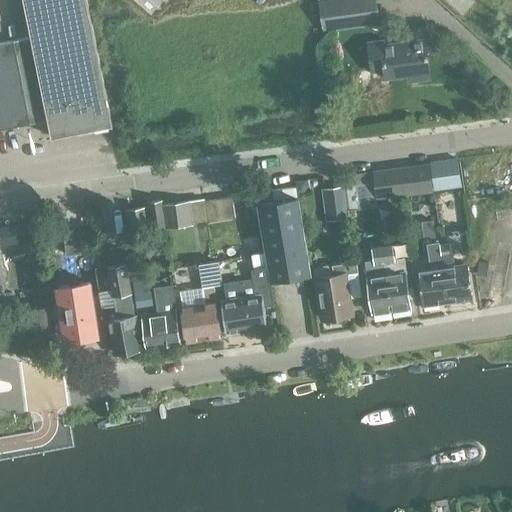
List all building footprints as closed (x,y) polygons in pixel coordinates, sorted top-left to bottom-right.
[(24,0),(32,36),(14,40),(30,123),(48,119),(52,136),(113,124),(87,0),(24,0)] [(318,0),(323,31),(380,24),(376,0),(318,0)] [(307,5),(283,9),(288,50),(313,47),(310,23),(309,24),(307,5)] [(283,9),(260,12),(265,53),(288,50),(283,9)] [(260,12),(237,15),(239,33),(242,56),(265,53),(260,12)] [(172,24),(149,27),(154,68),(178,65),(175,42),(172,24)] [(149,27),(126,30),(128,48),(131,72),(154,68),(149,27)] [(368,41),(369,49),(372,71),(385,69),(386,77),(415,73),(416,80),(431,78),(425,37),(384,43),(383,39),(368,41)] [(0,128),(30,123),(14,40),(0,42),(0,128)] [(295,78),(270,82),(274,110),(299,107),(295,78)] [(270,82),(246,85),(249,113),(274,110),(270,82)] [(182,94),(161,96),(165,125),(186,122),(182,94)] [(161,96),(141,99),(144,128),(165,125),(161,96)] [(461,186),(457,158),(431,161),(431,163),(435,189),(461,186)] [(435,189),(431,163),(403,167),(405,193),(435,189)] [(405,193),(403,167),(383,169),(373,171),(374,182),(376,197),(405,193)] [(374,182),(346,185),(349,208),(377,205),(376,197),(374,182)] [(348,216),(345,185),(326,187),(330,219),(348,216)] [(232,195),(203,200),(207,222),(236,218),(232,195)] [(298,196),(258,202),(268,266),(270,282),(271,282),(311,276),(298,196)] [(162,199),(148,200),(147,200),(151,229),(193,224),(190,199),(163,203),(162,199)] [(507,233),(481,237),(487,281),(489,292),(511,288),(511,257),(511,250),(511,204),(503,205),(507,233)] [(28,223),(0,227),(0,237),(1,244),(30,239),(28,223)] [(65,233),(68,255),(91,252),(88,230),(65,233)] [(451,241),(441,243),(448,300),(474,297),(469,260),(453,262),(451,241)] [(392,243),(382,244),(392,309),(411,306),(406,269),(403,270),(401,259),(394,260),(392,243)] [(431,265),(418,267),(423,304),(448,300),(441,243),(429,244),(431,265)] [(374,263),(365,264),(373,312),(392,309),(382,244),(372,246),(374,263)] [(357,260),(313,267),(321,317),(329,316),(329,318),(339,316),(354,314),(347,274),(359,272),(357,260)] [(115,303),(104,304),(113,353),(140,348),(135,315),(127,261),(107,264),(115,303)] [(227,298),(221,299),(226,333),(267,327),(264,306),(275,304),(271,282),(270,282),(268,266),(251,268),(255,294),(227,298)] [(90,281),(59,285),(66,339),(97,334),(90,281)] [(161,309),(141,312),(147,346),(180,341),(172,284),(158,286),(161,309)] [(205,301),(180,305),(186,341),(221,336),(216,299),(214,285),(203,286),(205,301)] [(21,308),(19,296),(2,298),(3,310),(21,308)] [(50,325),(48,306),(30,309),(33,328),(50,325)]
